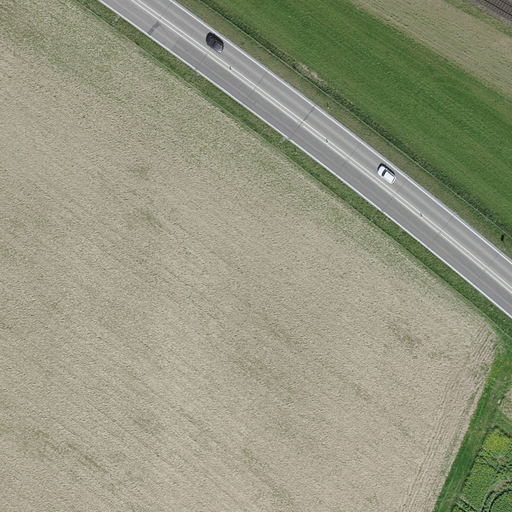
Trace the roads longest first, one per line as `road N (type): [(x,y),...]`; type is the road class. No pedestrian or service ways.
road 1 (trunk): [(127,0),(329,145),(511,295)]
road 2 (track): [(448,511),(508,377)]
